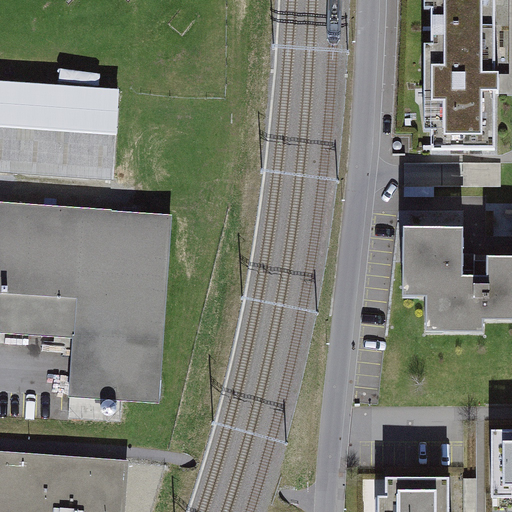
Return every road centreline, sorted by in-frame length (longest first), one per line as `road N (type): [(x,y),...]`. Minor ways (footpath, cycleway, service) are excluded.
road 1 (residential): [(368,0),(332,511)]
road 2 (unknown): [(359,158),(511,163)]
